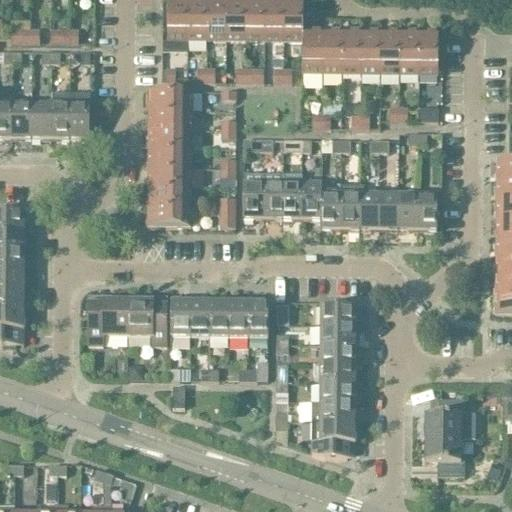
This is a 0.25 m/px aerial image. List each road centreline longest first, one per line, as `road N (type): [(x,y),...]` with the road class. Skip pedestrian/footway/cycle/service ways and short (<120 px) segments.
road 1 (residential): [(412,310),(379,270),(66,270)]
road 2 (residential): [(412,310),(464,259),(471,237),(471,45)]
road 3 (unclassified): [(315,501),(54,411)]
road 4 (residential): [(124,0),(123,174),(89,212)]
road 5 (residential): [(471,45),(471,20),(348,12),(330,0)]
road 6 (residential): [(387,511),(391,365)]
road 7 (residential): [(66,270),(54,411)]
road 8 (residential): [(391,365),(479,367),(511,359)]
